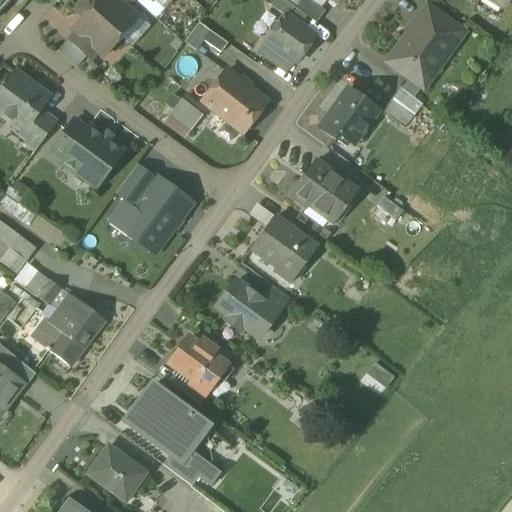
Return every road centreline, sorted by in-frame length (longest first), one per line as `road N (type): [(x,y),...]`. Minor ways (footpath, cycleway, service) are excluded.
road 1 (unclassified): [(0,511),(229,192)]
road 2 (residential): [(229,192),(20,36)]
road 3 (unclassified): [(229,192),(379,0)]
